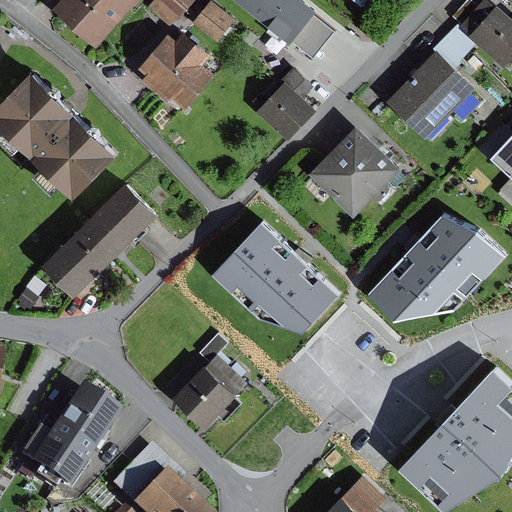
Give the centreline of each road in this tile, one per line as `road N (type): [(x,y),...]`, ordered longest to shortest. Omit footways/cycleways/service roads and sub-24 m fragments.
road 1 (residential): [(222,214),(95,77),(0,1)]
road 2 (residential): [(222,214),(374,71),(436,0)]
road 3 (residential): [(258,508),(146,400),(95,336)]
road 4 (residential): [(95,336),(222,214)]
